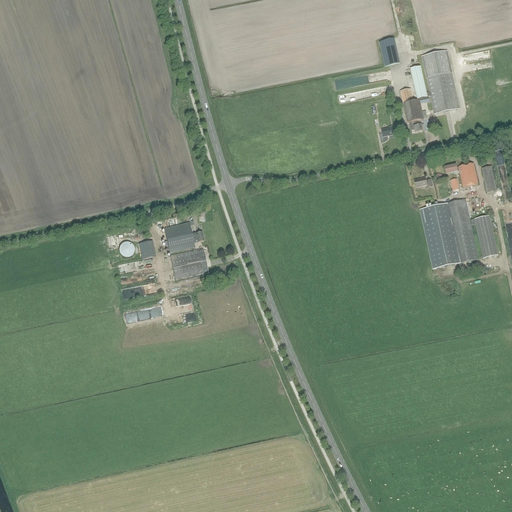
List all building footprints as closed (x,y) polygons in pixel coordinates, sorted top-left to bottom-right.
[(380,42),(385,67),(400,64),(394,39),(380,42)] [(425,87),(421,68),(411,70),(418,100),(418,101),(413,102),(411,89),(401,91),(407,123),(409,123),(411,131),(415,130),(415,133),(423,132),(422,127),(421,121),(424,121),(420,104),(430,102),(429,97),(431,97),(434,114),(459,109),(452,74),(447,51),(422,57),(427,79),(430,92),(427,93),(425,87)] [(477,76),(464,76),(464,90),(477,90),(477,76)] [(365,99),(383,94),(381,87),(364,91),(365,99)] [(389,137),(398,135),(396,127),(389,128),(389,130),(382,131),(383,138),(389,137)] [(498,159),(501,178),(507,177),(504,158),(501,159),(501,156),(499,157),(499,159),(498,159)] [(456,165),(452,166),(445,168),(446,175),(457,172),(459,171),(463,189),(478,185),(474,164),(456,168),(456,165)] [(487,194),(497,192),(492,167),(482,169),(487,194)] [(428,188),(432,187),(431,180),(426,182),(425,178),(420,179),(421,180),(414,181),(416,188),(428,185),(428,188)] [(459,189),(457,179),(450,181),(452,191),(459,189)] [(445,205),(458,264),(478,260),(471,226),(474,225),(482,259),(496,255),(488,217),(470,220),(466,200),(445,205)] [(445,205),(421,210),(418,211),(431,270),(434,269),(458,264),(445,205)] [(189,223),(164,229),(170,254),(195,248),(194,244),(198,243),(198,244),(204,242),(202,232),(192,234),(189,223)] [(142,260),(154,258),(151,242),(139,244),(142,260)] [(119,250),(119,251),(119,252),(119,253),(120,254),(120,255),(121,256),(122,256),(123,257),(124,258),(125,258),(126,258),(127,258),(128,258),(129,258),(130,258),(131,257),(132,256),(133,255),(134,254),(134,253),(134,252),(134,251),(134,250),(134,249),(134,248),(133,247),(132,246),(132,245),(131,244),(130,244),(129,243),(128,243),(127,243),(126,243),(125,243),(124,244),(123,244),(122,245),(121,246),(120,247),(120,248),(119,249),(119,250)] [(176,281),(203,275),(209,274),(203,249),(170,256),(176,281)]
